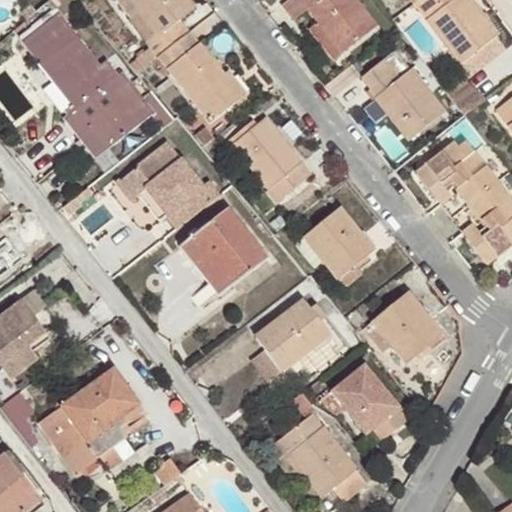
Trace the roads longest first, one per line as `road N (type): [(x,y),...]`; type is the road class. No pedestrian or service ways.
road 1 (residential): [(0,161),(279,511)]
road 2 (residential): [(243,0),(511,340)]
road 3 (residential): [(420,511),(511,350)]
